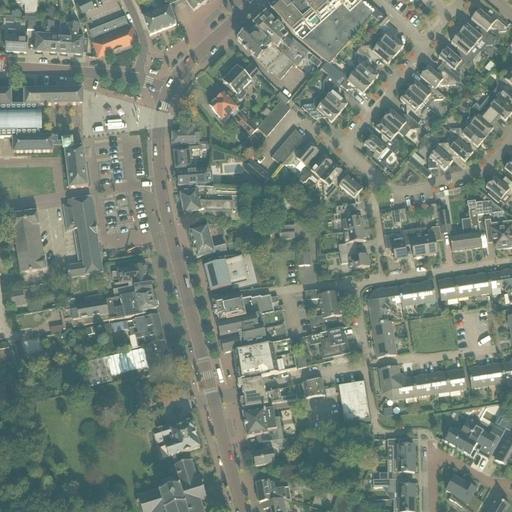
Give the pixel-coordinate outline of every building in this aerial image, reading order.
[(20,0),(21,6),(25,5),(26,18),(28,18),(36,18),(38,1),(37,0),(20,0)] [(82,15),(83,14),(94,9),(90,0),(77,6),(82,15)] [(168,0),(171,5),(172,5),(173,8),(186,3),(193,12),(209,0),(168,0)] [(279,0),(278,2),(270,10),(282,23),(295,38),(329,65),(370,19),(377,12),(363,0),(279,0)] [(151,13),(142,17),(150,36),(176,26),(170,9),(169,6),(151,13)] [(471,21),(484,32),(486,34),(491,29),(493,31),(498,30),(498,32),(499,33),(505,33),(507,31),(506,29),(508,27),(497,17),(492,23),(479,11),(471,21)] [(388,22),(377,12),(370,19),(382,29),(387,24),(388,22)] [(309,54),(283,33),(277,27),(277,26),(265,13),(252,25),(253,26),(259,33),(264,38),(287,59),(287,60),(294,65),(297,68),(309,54)] [(35,31),(36,18),(28,18),(27,31),(35,31)] [(130,27),(128,27),(128,26),(125,18),(90,32),(89,32),(99,59),(113,53),(114,53),(122,50),(122,49),(136,44),(130,27)] [(36,36),(35,43),(34,53),(46,54),(49,23),(42,22),(41,37),(36,36)] [(58,55),(59,38),(53,37),(54,23),(49,23),(46,54),(58,55)] [(58,55),(70,55),(72,24),(67,24),(66,38),(59,38),(58,55)] [(82,53),(87,54),(87,40),(83,40),(78,39),(79,28),(77,25),(72,24),(70,55),(82,56),(82,53)] [(404,47),(394,39),(398,34),(387,24),(382,29),(382,37),(378,42),(379,43),(380,44),(396,57),(404,47)] [(287,59),(264,38),(259,33),(253,26),(248,31),(247,30),(236,40),(256,62),(270,75),(271,74),(280,81),(294,65),(287,60),(287,59)] [(496,42),(486,34),(484,32),(480,37),(467,26),(459,35),(474,48),(478,43),(480,45),(494,44),(496,42)] [(26,54),(26,52),(27,39),(27,33),(16,32),(15,38),(7,38),(6,53),(26,54)] [(462,63),(464,65),(471,71),(473,68),(472,55),(470,53),(474,48),(459,35),(451,44),(464,56),(460,61),(462,63)] [(396,57),(380,44),(379,43),(378,42),(376,40),(369,47),(361,48),(358,51),(370,60),(375,55),(388,66),(396,57)] [(446,74),(447,75),(457,84),(458,85),(460,83),(460,71),(464,65),(462,63),(460,61),(447,50),(438,59),(443,63),(443,66),(440,70),(445,74),(446,74)] [(359,69),(355,73),(370,86),(378,77),(365,66),(370,60),(358,51),(356,53),(357,67),(359,69)] [(321,64),(313,57),(309,62),(317,69),(321,64)] [(239,101),(241,101),(246,96),(246,94),(243,90),(251,82),(253,84),(261,75),(251,66),(243,74),(237,68),(223,82),(237,96),(236,97),(239,101)] [(362,96),(370,86),(355,73),(351,78),(349,77),(335,78),(335,71),(331,71),(325,66),(321,70),(329,77),(342,88),(346,91),(345,90),(349,84),(362,96)] [(420,78),(433,89),(435,91),(439,86),(441,87),(455,86),(457,84),(447,75),(446,74),(445,74),(441,79),(428,68),(420,78)] [(328,97),(324,102),(339,115),(347,106),(334,94),(338,89),(340,91),(342,88),(329,77),(323,84),(324,93),(328,97)] [(511,96),(508,93),(511,87),(505,81),(501,77),(499,80),(500,93),(502,95),(498,100),(511,112),(511,96)] [(445,98),(435,91),(433,89),(429,94),(415,83),(408,92),(423,105),(427,100),(429,102),(442,101),(445,98)] [(11,91),(0,91),(0,139),(13,139),(13,154),(37,154),(53,153),(53,148),(63,148),(63,151),(64,151),(65,156),(65,159),(69,190),(86,188),(88,188),(85,164),(84,158),(83,148),(73,149),(72,140),(62,141),(62,144),(57,144),(57,139),(52,139),(52,138),(39,138),(39,131),(39,114),(39,107),(79,106),(83,106),(83,90),(79,90),(62,90),(37,91),(32,91),(24,91),(24,106),(11,106),(11,91)] [(419,110),(423,105),(408,92),(400,101),(413,112),(408,118),(420,127),(422,125),(421,112),(419,110)] [(239,126),(252,137),(257,130),(246,120),(224,94),(209,107),(223,123),(231,116),(239,126)] [(289,102),(280,94),(276,98),(280,103),(285,106),(289,102)] [(511,114),(511,112),(498,100),(497,100),(491,95),(479,109),(484,114),(487,116),(496,124),(500,118),(505,122),(511,114)] [(339,115),(324,102),(320,107),(318,105),(304,106),(301,109),(316,121),(321,115),(332,124),(339,115)] [(290,111),(285,106),(280,103),(277,107),(286,115),(290,111)] [(493,130),(480,119),(484,114),(479,109),(475,106),(471,110),(472,120),(474,122),(470,126),(485,140),(493,130)] [(286,115),(277,107),(273,111),(282,120),(286,115)] [(282,120),(273,111),(269,116),(279,124),(282,120)] [(418,130),(420,127),(408,118),(404,123),(391,112),(383,121),(398,134),(402,129),(404,131),(418,130)] [(279,124),(269,116),(265,121),(275,129),(279,124)] [(275,129),(265,121),(261,125),(271,133),(275,129)] [(388,141),(384,147),(387,150),(395,156),(397,154),(396,141),(394,139),(398,134),(383,121),(375,130),(388,141)] [(271,133),(261,125),(257,130),(267,138),(271,133)] [(477,149),(485,140),(470,126),(466,131),(464,130),(450,131),(448,133),(457,141),(460,143),(464,138),(477,149)] [(194,145),(193,128),(180,128),(180,134),(179,134),(179,133),(178,133),(178,134),(172,134),(172,136),(171,136),(171,140),(172,140),(172,146),(186,146),(194,146),(194,145)] [(291,136),(300,144),(305,139),(295,131),(291,136)] [(287,140),(297,149),(300,144),(291,136),(287,140)] [(383,155),(387,150),(384,147),(372,137),(364,146),(377,157),(373,163),(384,172),(386,170),(385,156),(383,155)] [(283,145),(293,153),(294,152),(297,149),(287,140),(283,145)] [(473,154),(460,143),(457,141),(453,146),(451,144),(438,145),(435,148),(437,149),(447,158),(452,152),(465,163),(473,154)] [(193,159),(192,151),(200,151),(200,145),(194,145),(194,146),(186,146),(187,151),(174,153),(175,171),(191,169),(195,169),(194,159),(193,159)] [(284,154),(289,158),(293,153),(283,145),(279,149),(284,154)] [(301,173),(309,164),(318,153),(309,145),(299,156),(294,152),(293,153),(289,158),(283,165),(285,167),(298,166),(300,164),(305,167),(300,172),(301,173)] [(453,162),(447,158),(437,149),(435,148),(431,153),(431,154),(432,155),(428,161),(429,170),(428,170),(437,170),(437,169),(436,169),(436,166),(437,165),(445,172),(453,162)] [(284,154),(279,149),(271,159),(276,163),(284,154)] [(281,167),(283,165),(289,158),(284,154),(276,163),(281,167)] [(317,183),(319,180),(333,165),(323,157),(314,169),(309,164),(301,173),(297,177),(299,179),(298,181),(303,185),(304,183),(305,184),(309,179),(310,180),(312,178),(317,183)] [(419,173),(423,168),(412,158),(407,163),(419,173)] [(331,186),(342,173),(333,165),(319,180),(324,184),(323,186),(324,200),(326,202),(336,191),(331,186)] [(249,176),(263,188),(271,178),(257,166),(249,176)] [(213,189),(212,171),(177,174),(177,175),(177,176),(176,176),(176,177),(176,178),(176,179),(176,180),(177,181),(178,181),(178,187),(189,186),(189,189),(196,188),(205,189),(213,189)] [(347,177),(339,187),(354,200),(355,206),(360,205),(359,195),(362,191),(347,177)] [(511,183),(511,184),(507,190),(494,179),(486,188),(490,192),(488,195),(498,204),(505,196),(507,198),(511,197),(511,183)] [(243,222),(243,191),(212,189),(205,189),(196,188),(189,189),(182,190),(181,190),(179,191),(180,195),(180,196),(180,197),(180,199),(180,201),(182,203),(182,204),(184,215),(186,215),(187,218),(195,217),(243,222)] [(78,262),(78,263),(99,260),(89,199),(88,199),(69,202),(69,206),(63,207),(63,208),(67,233),(73,232),(74,237),(76,247),(78,262)] [(482,249),(479,225),(478,216),(503,213),(490,202),(476,204),(476,209),(468,210),(469,213),(472,235),(467,235),(469,251),(482,249)] [(436,205),(435,205),(429,206),(431,216),(432,220),(438,219),(437,215),(436,205)] [(335,208),(336,215),(348,213),(347,206),(335,208)] [(405,210),(399,211),(401,225),(408,224),(405,210)] [(401,225),(399,211),(393,212),(395,226),(401,225)] [(12,216),(18,262),(39,259),(34,227),(39,226),(39,227),(40,226),(39,226),(37,212),(36,212),(12,216),(12,215),(11,216),(12,216)] [(439,213),(442,235),(451,234),(447,212),(439,213)] [(344,233),(363,230),(362,218),(349,220),(348,213),(336,215),(333,216),(334,223),(342,221),(344,233)] [(469,251),(467,235),(472,235),(469,220),(461,221),(463,235),(450,237),(451,243),(452,253),(467,251),(469,251)] [(511,246),(511,221),(491,224),(490,221),(484,221),(486,233),(492,233),(494,249),(511,246)] [(279,240),(294,239),(293,223),(278,224),(279,240)] [(212,245),(211,241),(207,227),(190,232),(197,259),(226,252),(224,242),(212,245)] [(428,237),(422,238),(425,258),(437,256),(435,243),(442,242),(440,232),(439,228),(431,229),(429,232),(427,233),(428,234),(428,235),(428,237)] [(338,246),(339,253),(354,251),(353,244),(365,242),(363,230),(344,233),(346,245),(338,246)] [(401,241),(397,242),(397,240),(394,238),(394,235),(384,237),(386,251),(393,250),(395,263),(407,261),(404,241),(401,241)] [(413,259),(425,258),(422,238),(410,240),(412,250),(413,259)] [(355,258),(354,251),(339,253),(341,266),(349,264),(350,271),(370,268),(368,256),(355,258)] [(311,266),(310,253),(295,254),(296,265),(297,267),(311,266)] [(207,267),(204,268),(206,275),(210,292),(210,293),(221,290),(222,294),(228,292),(227,288),(231,287),(232,291),(233,292),(258,286),(256,278),(250,256),(221,258),(206,261),(207,266),(207,267)] [(45,258),(39,259),(18,262),(21,275),(36,272),(47,271),(45,258)] [(99,260),(78,263),(79,266),(67,268),(69,280),(101,275),(99,260)] [(119,280),(114,281),(115,286),(128,284),(150,281),(150,280),(147,281),(147,280),(146,277),(148,277),(147,268),(126,271),(118,272),(119,280)] [(511,271),(488,275),(491,291),(501,289),(505,292),(511,282),(511,271)] [(488,275),(471,278),(474,297),(491,295),(491,291),(488,275)] [(471,278),(455,280),(458,300),(474,297),(471,278)] [(441,302),(458,300),(455,280),(438,283),(441,302)] [(129,288),(114,291),(115,299),(137,295),(137,293),(151,291),(150,281),(128,284),(129,288)] [(433,284),(415,287),(418,306),(436,303),(433,284)] [(415,287),(399,289),(401,304),(402,308),(418,306),(415,287)] [(371,297),(388,310),(391,306),(401,304),(399,289),(375,293),(371,297)] [(8,290),(9,307),(28,306),(27,290),(8,290)] [(319,301),(321,309),(340,305),(339,300),(337,294),(328,295),(327,290),(305,293),(306,301),(319,301)] [(115,299),(60,310),(63,324),(64,330),(111,321),(142,316),(152,314),(152,313),(156,312),(156,310),(152,292),(152,291),(151,291),(152,292),(137,295),(115,299)] [(222,300),(212,302),(213,308),(213,309),(213,311),(214,312),(214,313),(214,314),(271,300),(271,299),(270,297),(261,299),(261,297),(251,300),(251,298),(242,300),(241,299),(230,302),(229,301),(228,300),(225,301),(224,302),(225,304),(223,304),(222,300)] [(368,301),(372,326),(387,324),(386,314),(388,310),(371,297),(368,301)] [(214,314),(214,316),(215,317),(215,318),(217,317),(219,323),(217,323),(217,324),(217,325),(217,326),(218,326),(227,324),(252,319),(257,318),(261,317),(274,314),(273,309),(272,305),(271,300),(214,314)] [(341,310),(340,305),(321,309),(322,317),(309,320),(311,329),(333,325),(332,319),(342,317),(340,310),(341,310)] [(261,317),(257,318),(259,330),(239,334),(239,336),(239,339),(241,349),(242,350),(242,351),(252,349),(289,341),(282,312),(274,314),(261,317)] [(134,328),(129,329),(130,336),(134,335),(137,348),(143,347),(164,342),(158,316),(132,322),(134,328)] [(227,324),(218,326),(221,337),(220,337),(220,338),(238,334),(239,334),(259,330),(257,318),(252,319),(227,324)] [(126,322),(100,327),(102,336),(128,331),(126,322)] [(372,326),(374,343),(394,340),(391,323),(387,324),(372,326)] [(50,335),(62,332),(60,326),(48,328),(50,335)] [(341,330),(329,333),(308,337),(308,338),(309,338),(310,344),(312,344),(312,345),(322,343),(324,351),(327,351),(328,359),(341,356),(341,355),(347,354),(346,352),(348,352),(346,342),(343,343),(341,331),(341,330)] [(230,338),(220,340),(223,355),(233,352),(242,350),(241,349),(239,339),(239,336),(239,334),(238,334),(238,336),(230,338)] [(374,343),(377,360),(396,357),(394,340),(374,343)] [(242,350),(233,352),(238,382),(261,378),(263,378),(278,374),(281,374),(293,371),(296,371),(296,370),(290,341),(289,341),(252,349),(242,351),(242,350)] [(144,350),(82,364),(88,388),(113,382),(111,376),(148,368),(151,377),(171,373),(169,367),(165,350),(164,342),(143,347),(144,350)] [(46,353),(29,357),(32,371),(49,367),(46,353)] [(302,359),(296,361),(298,370),(307,368),(305,361),(303,361),(302,359)] [(511,383),(511,366),(509,365),(502,366),(505,385),(511,383)] [(502,366),(485,368),(488,387),(505,385),(502,366)] [(383,396),(387,399),(400,381),(396,379),(399,375),(398,368),(379,371),(383,396)] [(471,390),(488,387),(485,368),(468,371),(471,390)] [(463,372),(446,374),(449,393),(466,390),(463,372)] [(433,396),(449,393),(446,374),(430,377),(433,396)] [(430,377),(413,379),(416,398),(433,396),(430,377)] [(238,382),(237,382),(239,389),(242,389),(242,388),(243,394),(244,399),(243,399),(240,400),(242,410),(245,409),(264,406),(282,403),(279,390),(265,394),(264,392),(263,388),(262,384),(262,383),(261,378),(238,382)] [(391,402),(416,398),(413,379),(406,380),(403,384),(400,381),(387,399),(391,402)] [(322,380),(295,386),(298,401),(306,400),(315,399),(325,397),(323,389),(322,380)] [(141,383),(134,385),(136,394),(143,393),(141,383)] [(371,421),(364,383),(338,387),(344,425),(371,421)] [(0,401),(8,399),(4,386),(0,387),(0,401)] [(392,409),(383,410),(384,416),(387,418),(393,417),(392,409)] [(251,446),(262,444),(272,442),(283,441),(279,418),(275,419),(273,410),(265,411),(243,415),(243,416),(247,438),(247,439),(250,438),(261,436),(262,444),(251,445),(251,446)] [(147,428),(161,424),(157,412),(144,416),(147,428)] [(172,457),(175,466),(179,465),(176,456),(200,449),(195,433),(196,432),(193,422),(182,425),(183,427),(174,430),(173,426),(152,433),(155,445),(163,442),(168,459),(172,457)] [(495,440),(488,436),(483,433),(476,428),(475,429),(474,428),(474,429),(475,430),(473,433),(472,432),(471,434),(472,435),(470,438),(469,437),(469,438),(470,439),(469,440),(460,435),(452,430),(451,431),(452,431),(451,433),(449,432),(445,440),(447,441),(446,442),(445,442),(445,443),(455,448),(455,447),(458,449),(456,451),(462,454),(463,453),(470,457),(471,456),(470,456),(474,449),(476,445),(477,445),(477,444),(477,443),(482,446),(483,446),(490,450),(490,449),(489,449),(494,441),(495,441),(495,440)] [(511,438),(509,436),(495,461),(509,469),(511,464),(511,438)] [(289,449),(288,440),(283,441),(272,442),(274,449),(272,449),(272,451),(252,454),(255,469),(275,465),(274,457),(277,456),(281,450),(289,449)] [(414,460),(414,447),(407,447),(407,441),(387,441),(387,448),(392,448),(393,461),(414,460)] [(414,474),(414,460),(393,461),(393,474),(414,474)] [(190,462),(179,465),(175,466),(171,467),(175,483),(170,480),(162,483),(158,490),(137,497),(141,511),(203,511),(200,501),(206,499),(199,478),(197,479),(192,462),(190,462)] [(471,507),(468,511),(477,511),(482,504),(472,498),(476,491),(474,490),(475,488),(467,483),(465,486),(460,483),(461,482),(454,478),(446,492),(452,495),(449,501),(455,504),(462,509),(465,503),(471,507)] [(373,481),(373,489),(388,489),(388,481),(373,481)] [(270,491),(268,482),(262,483),(262,482),(254,483),(255,483),(256,486),(257,488),(256,488),(256,490),(258,489),(258,491),(257,491),(258,494),(259,497),(258,497),(258,499),(259,504),(262,504),(283,500),(291,502),(288,488),(270,491)] [(398,493),(398,500),(398,501),(415,500),(414,487),(393,487),(393,493),(398,493)] [(345,511),(350,501),(337,497),(332,511),(345,511)] [(270,511),(285,511),(284,507),(283,500),(262,504),(263,511),(270,509),(270,511)] [(398,501),(398,500),(393,500),(393,511),(414,511),(415,500),(398,501)] [(489,511),(506,511),(509,507),(496,500),(489,511)]
